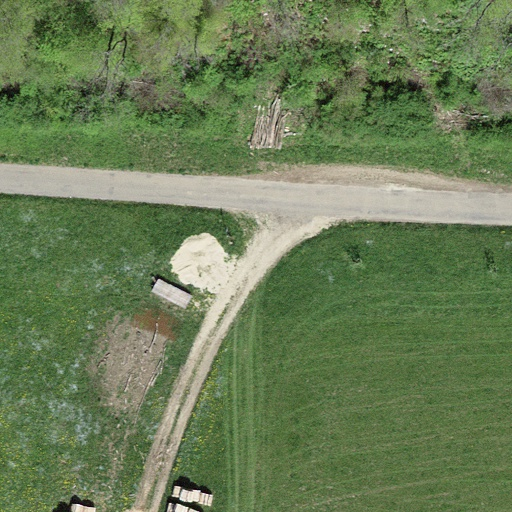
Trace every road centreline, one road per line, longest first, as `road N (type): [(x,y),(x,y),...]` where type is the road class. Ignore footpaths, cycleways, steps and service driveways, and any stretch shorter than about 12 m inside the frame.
road 1 (unclassified): [(0,178),(511,209)]
road 2 (track): [(306,197),(232,294),(145,511)]
